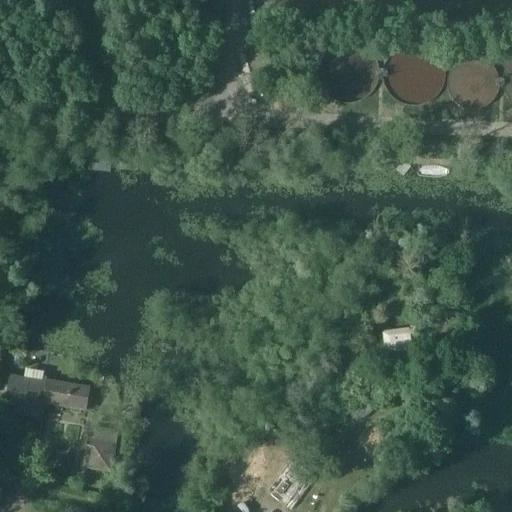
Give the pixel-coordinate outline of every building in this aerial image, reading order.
[(511,56),(511,57),(508,61),(505,66),(504,72),(503,78),(504,84),(505,89),(508,95),(511,99),(511,56)] [(386,354),(413,351),(410,329),(383,332),(386,354)] [(48,376),(44,375),(45,370),(27,367),(26,375),(12,373),(6,408),(43,415),(45,400),(86,407),(89,387),(47,379),(48,376)] [(112,472),(118,431),(96,427),(94,439),(88,438),(84,468),(112,472)] [(280,500),(301,472),(294,466),(272,494),(280,500)]
